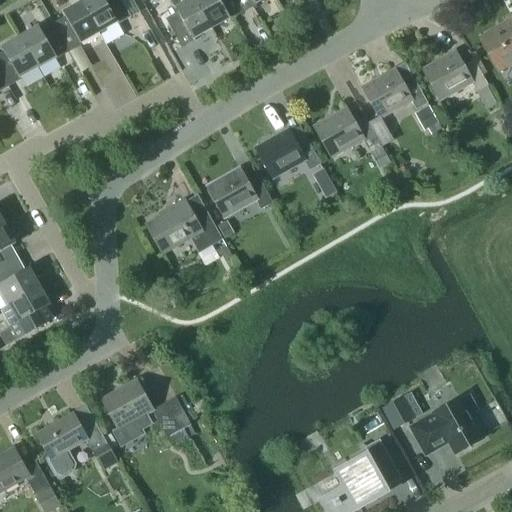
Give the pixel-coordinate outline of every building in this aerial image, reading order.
[(80,0),(82,2),(99,33),(117,23),(118,25),(131,17),(121,0),(80,0)] [(212,28),(195,0),(171,0),(180,16),(168,23),(182,48),(195,40),(194,39),(212,28)] [(230,20),(244,13),(236,0),(195,0),(212,28),(229,19),(230,20)] [(257,5),(256,4),(262,0),(236,0),(244,13),(257,5)] [(70,52),(83,44),(82,43),(99,33),(82,2),(63,12),(68,20),(55,27),(70,52)] [(511,21),(480,39),(498,71),(511,63),(511,21)] [(39,26),(20,36),(38,68),(56,58),(57,59),(70,52),(55,27),(43,34),(39,26)] [(21,77),(38,68),(20,36),(2,47),(6,55),(0,58),(0,71),(9,87),(22,79),(21,77)] [(471,82),(482,103),(486,110),(496,104),(492,97),(487,87),(488,86),(474,60),(463,66),(455,53),(423,71),(440,100),(471,82)] [(0,91),(9,87),(0,71),(0,91)] [(395,71),(363,89),(380,118),(411,100),(416,110),(428,104),(414,78),(403,84),(395,71)] [(355,123),(347,110),(315,128),(331,157),(362,139),(368,149),(380,143),(365,117),(355,123)] [(296,145),(289,131),(256,149),(273,178),(304,161),(310,171),(321,164),(307,139),(296,145)] [(382,147),(371,152),(380,168),(390,163),(382,147)] [(312,175),(319,187),(331,180),(324,168),(312,175)] [(261,210),(273,204),(258,178),(248,184),(240,170),(208,188),(224,217),(255,200),(261,210)] [(162,254),(190,238),(199,254),(223,240),(209,215),(197,222),(185,201),(160,215),(161,217),(147,225),(162,254)] [(218,226),(224,237),(231,233),(225,222),(218,226)] [(0,268),(15,260),(8,248),(16,243),(5,225),(0,227),(0,268)] [(220,250),(226,261),(233,257),(228,246),(220,250)] [(22,272),(15,260),(0,268),(0,306),(1,308),(9,304),(40,286),(30,268),(22,272)] [(40,286),(9,304),(1,308),(18,339),(49,321),(42,309),(50,304),(40,286)] [(143,418),(155,411),(137,379),(100,399),(118,430),(115,432),(120,441),(127,442),(140,435),(142,428),(148,425),(143,418)] [(382,408),(395,429),(417,417),(404,395),(382,408)] [(478,410),(470,395),(461,400),(460,399),(433,413),(435,415),(411,428),(426,454),(449,442),(456,454),(483,439),(469,415),(478,410)] [(181,431),(193,424),(177,397),(165,404),(168,409),(155,417),(168,438),(181,431)] [(119,461),(95,420),(81,428),(73,414),(37,434),(51,458),(48,460),(57,474),(63,476),(74,470),(75,464),(67,450),(86,439),(104,469),(119,461)] [(387,487),(401,479),(379,440),(364,448),(368,454),(338,470),(346,486),(322,499),(329,511),(341,511),(356,504),(359,508),(389,491),(387,487)] [(14,448),(0,455),(0,492),(26,478),(45,511),(49,511),(61,506),(37,463),(26,469),(14,448)]
